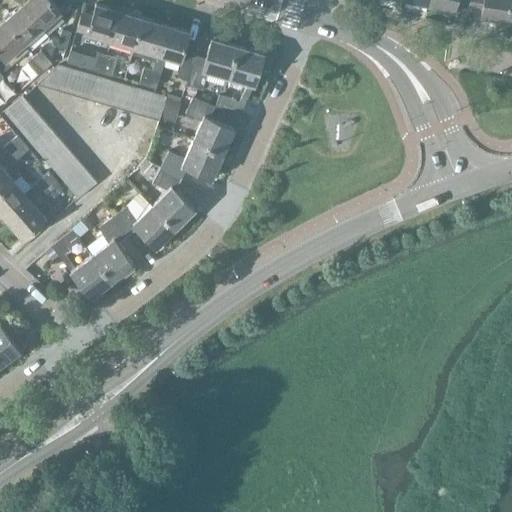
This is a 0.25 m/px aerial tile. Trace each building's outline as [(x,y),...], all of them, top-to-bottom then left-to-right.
[(50,0),(24,0),(21,3),(41,27),(60,11),(50,0)] [(430,0),(429,4),(454,10),(454,7),(455,0),(430,0)] [(455,0),(454,7),(466,9),(468,0),(455,0)] [(468,0),(466,9),(481,12),(482,0),(468,0)] [(482,0),(481,12),(480,15),(505,19),(507,0),(482,0)] [(76,29),(110,39),(119,9),(96,2),(92,15),(82,12),(76,29)] [(2,14),(2,19),(23,43),(41,27),(21,3),(12,11),(7,10),(2,14)] [(110,39),(133,46),(142,16),(141,11),(134,9),(131,13),(119,9),(110,39)] [(131,53),(154,60),(165,23),(142,16),(133,46),(131,53)] [(23,43),(2,19),(0,21),(0,72),(0,73),(28,48),(23,43)] [(152,68),(147,85),(155,88),(165,55),(179,60),(176,69),(181,78),(186,79),(193,59),(191,58),(196,41),(186,38),(189,30),(165,23),(154,60),(152,68)] [(56,45),(65,47),(70,31),(61,28),(56,45)] [(202,62),(193,59),(186,79),(185,82),(202,87),(208,69),(228,75),(237,44),(211,36),(202,62)] [(263,53),(237,44),(228,75),(248,82),(238,99),(219,93),(216,104),(239,112),(243,100),(253,83),(263,53)] [(44,68),(51,62),(40,49),(33,55),(44,68)] [(92,69),(100,71),(105,55),(97,52),(92,69)] [(38,74),(44,68),(33,55),(27,61),(38,74)] [(109,74),(114,57),(105,55),(100,71),(109,74)] [(38,82),(64,90),(71,69),(58,64),(38,82)] [(144,66),(139,83),(147,85),(152,68),(151,68),(144,66)] [(83,72),(71,69),(64,90),(76,94),(83,72)] [(76,94),(88,97),(94,76),(83,72),(76,94)] [(106,79),(94,76),(88,97),(99,101),(106,79)] [(117,83),(106,79),(99,101),(111,105),(117,83)] [(111,105),(122,108),(129,87),(117,83),(111,105)] [(141,90),(129,87),(122,108),(134,112),(141,90)] [(152,94),(141,90),(134,112),(146,115),(152,94)] [(157,119),(158,116),(164,97),(152,94),(146,115),(157,119)] [(13,120),(30,105),(22,95),(4,110),(13,120)] [(200,120),(192,139),(222,153),(234,128),(208,116),(213,106),(192,96),(184,112),(200,120)] [(38,114),(30,105),(13,120),(21,129),(38,114)] [(29,139),(46,123),(38,114),(21,129),(29,139)] [(55,133),(46,123),(29,139),(37,148),(55,133)] [(63,142),(55,133),(37,148),(45,157),(63,142)] [(4,145),(9,151),(21,140),(16,134),(4,145)] [(222,153),(192,139),(183,157),(167,150),(160,166),(181,177),(186,166),(211,177),(222,153)] [(28,147),(21,140),(9,151),(15,159),(28,147)] [(45,157),(53,167),(71,151),(63,142),(45,157)] [(79,161),(71,151),(53,167),(61,176),(79,161)] [(87,170),(79,161),(61,176),(69,185),(87,170)] [(0,191),(13,180),(0,165),(0,191)] [(168,189),(151,203),(173,228),(194,211),(175,189),(181,177),(160,166),(152,182),(168,189)] [(95,180),(87,170),(69,185),(77,195),(95,180)] [(0,212),(5,219),(29,199),(41,188),(54,177),(48,171),(35,182),(34,181),(23,191),(13,180),(0,191),(0,212)] [(59,184),(54,177),(41,188),(47,195),(59,184)] [(126,235),(137,227),(152,245),(173,228),(151,203),(144,195),(128,209),(124,204),(111,215),(126,235)] [(45,217),(29,199),(5,219),(21,237),(45,217)] [(116,244),(126,235),(111,215),(97,226),(108,239),(91,252),(112,279),(132,262),(116,244)] [(72,228),(51,244),(59,255),(80,239),(72,228)] [(75,266),(66,255),(61,258),(92,296),(112,279),(91,252),(75,266)] [(2,328),(0,325),(0,363),(19,350),(9,337),(13,334),(6,325),(2,328)]
